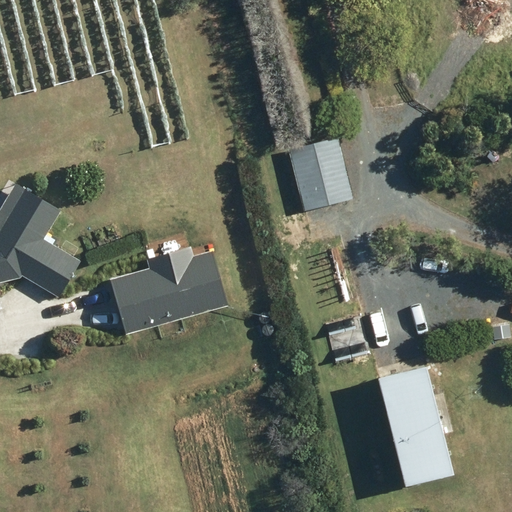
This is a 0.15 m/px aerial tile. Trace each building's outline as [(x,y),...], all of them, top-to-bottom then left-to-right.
[(342,135),(289,148),(305,211),(357,198),(342,135)] [(0,283),(24,278),(26,275),(63,297),(85,261),(47,238),(48,237),(63,209),(19,184),(3,210),(0,215),(0,283)] [(152,269),(114,281),(129,335),(224,308),(229,306),(213,253),(193,259),(190,250),(150,262),(152,269)] [(460,285),(422,292),(429,334),(467,327),(460,285)] [(438,365),(390,377),(417,485),(465,473),(438,365)]
